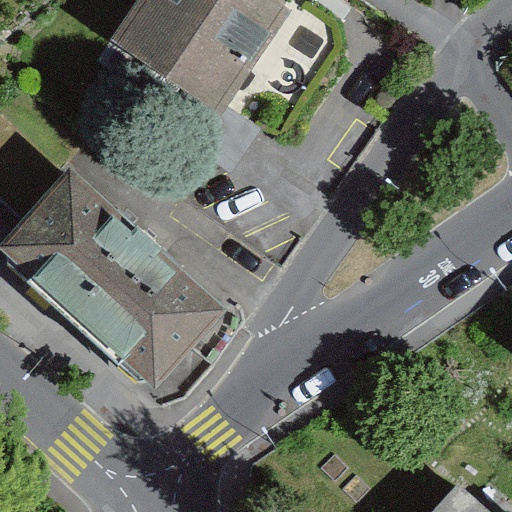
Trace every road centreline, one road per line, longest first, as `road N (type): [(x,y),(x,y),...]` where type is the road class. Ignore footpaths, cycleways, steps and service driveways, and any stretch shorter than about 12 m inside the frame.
road 1 (residential): [(149,510),(277,371),(511,212)]
road 2 (residential): [(0,374),(149,510)]
